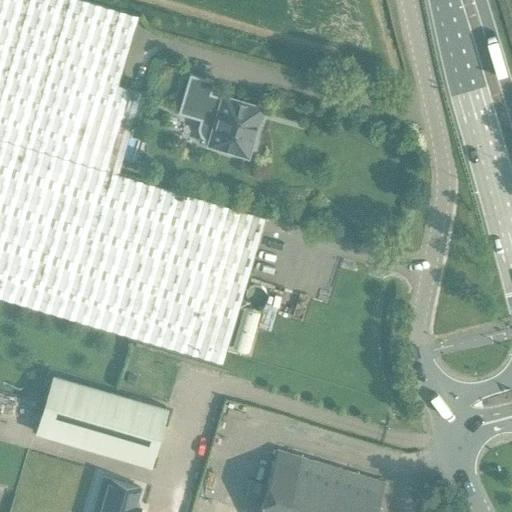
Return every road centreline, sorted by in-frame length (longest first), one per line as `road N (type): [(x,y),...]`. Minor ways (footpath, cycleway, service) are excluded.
road 1 (unclassified): [(435,402),(420,326),(445,190),(442,143),(406,0)]
road 2 (primary): [(443,0),(511,245)]
road 3 (primary): [(511,117),(477,0)]
